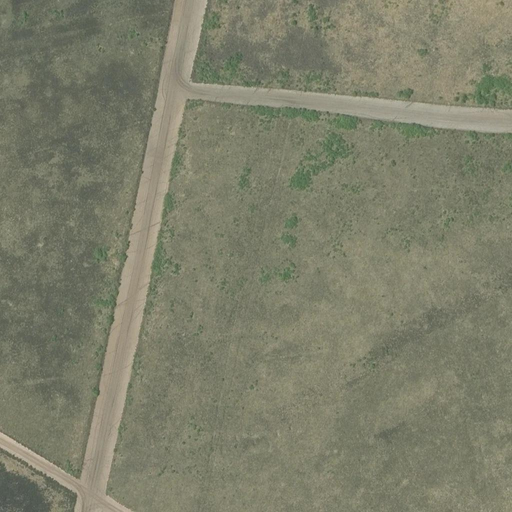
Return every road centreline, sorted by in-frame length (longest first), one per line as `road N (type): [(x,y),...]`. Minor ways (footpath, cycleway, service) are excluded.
road 1 (track): [(190,0),(87,511)]
road 2 (track): [(511,120),(173,87)]
road 3 (track): [(117,511),(0,439)]
